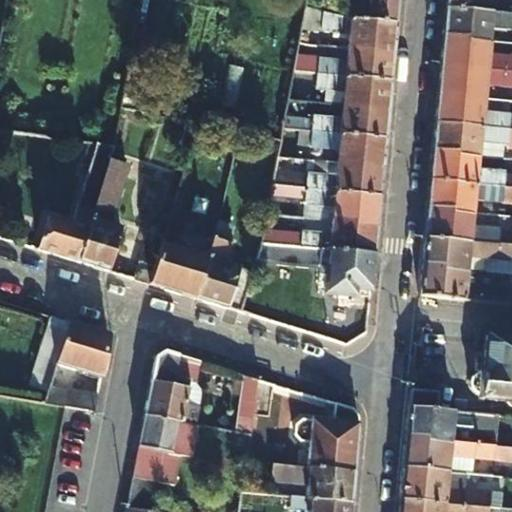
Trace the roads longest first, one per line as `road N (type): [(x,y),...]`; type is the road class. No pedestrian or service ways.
road 1 (residential): [(384,385),(422,0)]
road 2 (residential): [(141,311),(384,385)]
road 3 (residential): [(98,511),(141,311)]
road 4 (residential): [(0,268),(141,311)]
road 5 (residential): [(372,511),(384,385)]
